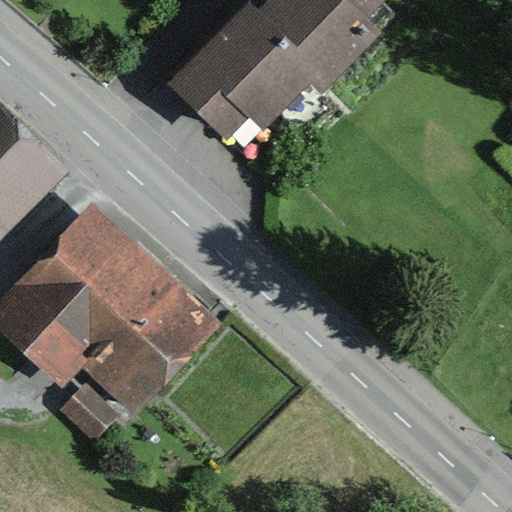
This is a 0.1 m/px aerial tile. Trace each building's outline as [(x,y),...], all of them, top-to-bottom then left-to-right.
[(259,9),(249,0),(245,0),(168,83),(226,138),(247,115),(261,128),(319,65),(259,9)] [(384,0),(267,0),(259,9),(319,65),(306,79),(323,94),(379,34),(365,21),(384,0)] [(0,238),(68,170),(0,102),(0,238)] [(221,321),(90,200),(0,297),(0,331),(61,388),(81,366),(134,415),(221,321)] [(119,414),(85,382),(62,405),(95,438),(119,414)]
